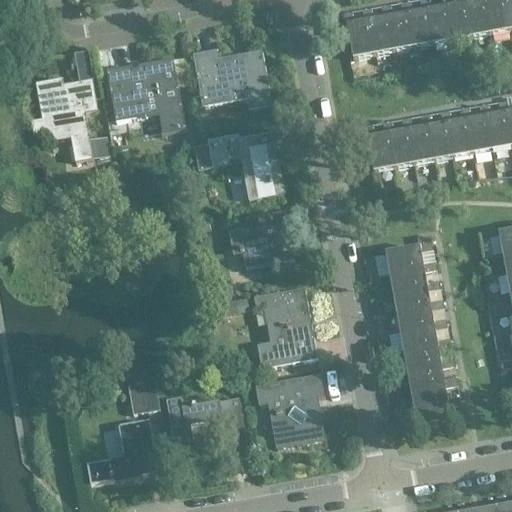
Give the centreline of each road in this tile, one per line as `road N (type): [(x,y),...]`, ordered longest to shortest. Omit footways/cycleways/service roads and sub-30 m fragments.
road 1 (residential): [(379,485),(292,0)]
road 2 (residential): [(39,6),(52,24),(87,33),(278,0)]
road 3 (residential): [(234,511),(379,485)]
road 4 (residential): [(379,485),(511,461)]
